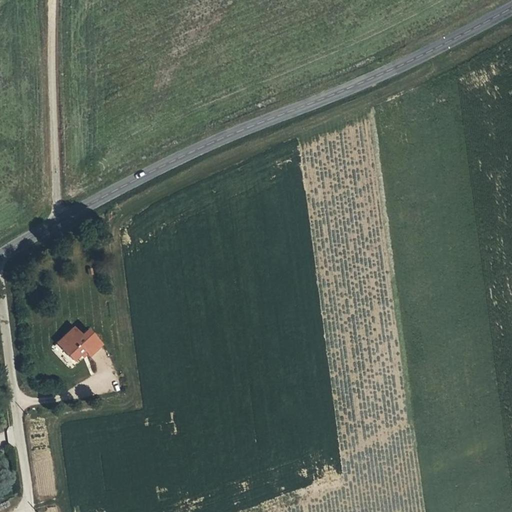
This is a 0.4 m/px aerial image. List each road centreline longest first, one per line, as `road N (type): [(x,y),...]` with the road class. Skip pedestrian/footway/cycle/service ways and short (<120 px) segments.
road 1 (tertiary): [(511,5),(374,77),(259,121),(0,254)]
road 2 (unclassified): [(34,511),(0,276)]
road 3 (track): [(49,0),(52,223)]
